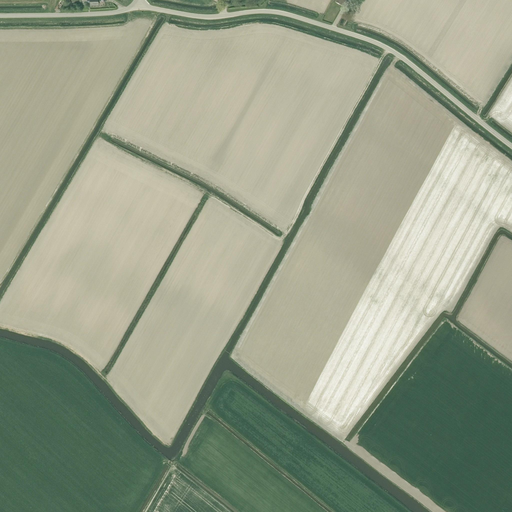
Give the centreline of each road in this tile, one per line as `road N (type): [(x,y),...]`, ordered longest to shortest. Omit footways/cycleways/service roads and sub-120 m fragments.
road 1 (tertiary): [(511,147),(401,57),(366,39),(275,12),(194,16),(138,7)]
road 2 (unclassified): [(0,15),(138,7)]
